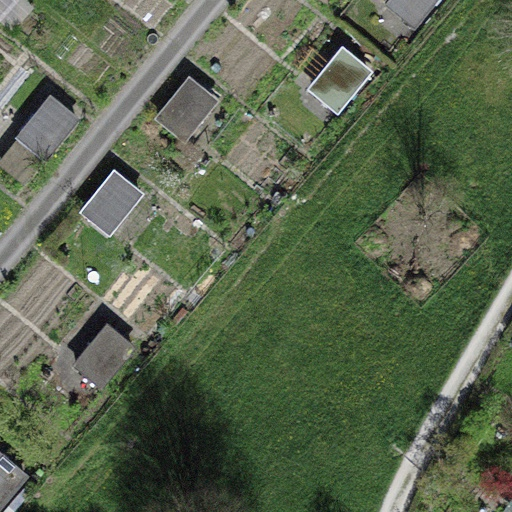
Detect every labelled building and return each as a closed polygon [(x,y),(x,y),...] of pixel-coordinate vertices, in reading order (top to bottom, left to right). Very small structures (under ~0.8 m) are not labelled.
[(0,0),(0,20),(12,31),(33,6),(26,0),(0,0)] [(383,0),(414,27),(438,0),(383,0)] [(341,45),(306,88),(338,114),(373,70),(341,45)] [(188,74),(153,117),(186,143),(220,100),(188,74)] [(51,94),(0,158),(0,164),(25,184),(43,160),(46,163),(81,118),(51,94)] [(115,167),(79,211),(109,236),(117,227),(132,240),(150,217),(135,205),(146,193),(115,167)] [(106,322),(72,364),(104,388),(137,346),(106,322)] [(0,507),(28,475),(0,450),(0,507)] [(511,511),(511,497),(503,510),(505,511),(511,511)]
